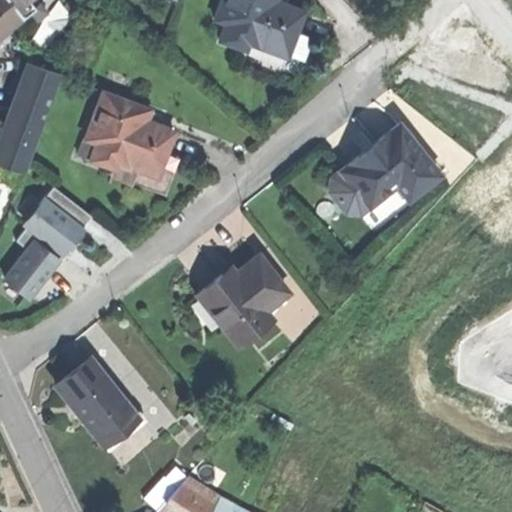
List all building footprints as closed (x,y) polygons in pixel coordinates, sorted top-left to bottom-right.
[(0,0),(0,34),(1,34),(0,32),(0,28),(18,15),(5,0),(0,0)] [(5,0),(18,15),(30,4),(27,0),(5,0)] [(224,24),(218,41),(242,49),(244,50),(247,39),(283,51),(290,31),(294,32),(301,11),(273,2),(268,0),(219,0),(213,20),(224,24)] [(308,37),(294,32),(290,31),(283,51),(247,39),(244,50),(242,49),(239,57),(295,76),(300,60),(308,37)] [(47,61),(44,69),(56,73),(59,65),(47,61)] [(25,62),(8,108),(40,120),(56,73),(44,69),(25,62)] [(94,142),(87,160),(111,168),(113,169),(117,159),(153,171),(160,150),(164,152),(172,130),(144,120),(133,117),(137,105),(98,92),(82,138),(94,142)] [(148,109),(137,105),(133,117),(144,120),(148,109)] [(0,130),(0,160),(22,169),(40,120),(8,108),(0,130)] [(436,174),(397,124),(329,177),(328,190),(344,211),(357,212),(387,188),(387,183),(392,180),(406,198),(436,174)] [(177,156),(164,152),(160,150),(153,171),(117,159),(113,169),(111,168),(108,176),(164,195),(169,180),(177,156)] [(440,178),(436,174),(406,198),(392,180),(387,183),(387,188),(357,212),(372,231),(440,178)] [(62,255),(82,228),(44,199),(23,226),(62,255)] [(27,298),(57,261),(33,241),(3,277),(27,298)] [(218,324),(235,345),(260,324),(254,316),(262,309),(285,291),(256,255),(233,272),(225,279),(220,273),(208,283),(194,294),(196,296),(218,324)] [(229,267),(220,273),(225,279),(233,272),(229,267)] [(213,327),(218,324),(196,296),(191,300),(213,327)] [(269,317),(262,309),(254,316),(260,324),(269,317)] [(87,358),(53,386),(68,405),(71,402),(81,415),(78,417),(95,437),(110,424),(113,428),(132,413),(87,358)] [(72,410),(78,417),(81,415),(71,402),(68,405),(72,410)] [(135,411),(132,413),(113,428),(110,424),(95,437),(104,449),(141,419),(135,411)] [(170,478),(177,485),(186,475),(179,469),(170,478)] [(177,485),(176,486),(187,493),(193,484),(194,482),(186,475),(177,485)] [(193,484),(187,493),(199,500),(209,506),(216,494),(193,484)] [(170,503),(184,511),(193,511),(199,500),(187,493),(176,486),(164,499),(170,503)] [(206,511),(228,511),(233,503),(216,494),(209,506),(206,511)] [(165,509),(170,503),(164,499),(159,505),(165,509)] [(193,511),(206,511),(209,506),(199,500),(193,511)]
